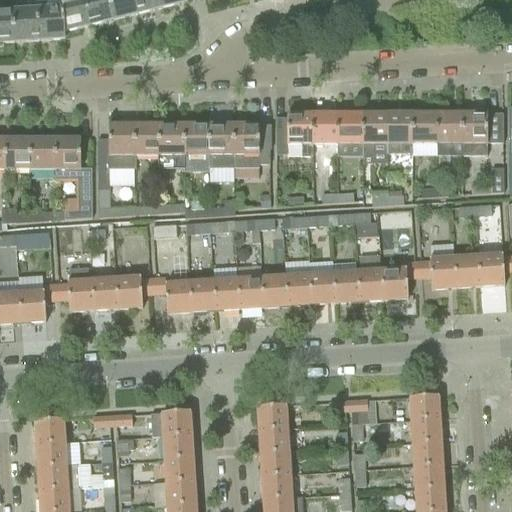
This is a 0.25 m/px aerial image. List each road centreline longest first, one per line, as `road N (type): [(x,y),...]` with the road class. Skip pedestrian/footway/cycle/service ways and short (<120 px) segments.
road 1 (residential): [(213,78),(511,60)]
road 2 (tertiary): [(221,368),(470,352)]
road 3 (tertiary): [(0,382),(221,368)]
road 4 (residential): [(213,78),(0,91)]
road 5 (residential): [(374,0),(252,30),(230,45),(213,78)]
road 6 (residential): [(470,352),(481,511)]
road 7 (residential): [(230,511),(221,368)]
